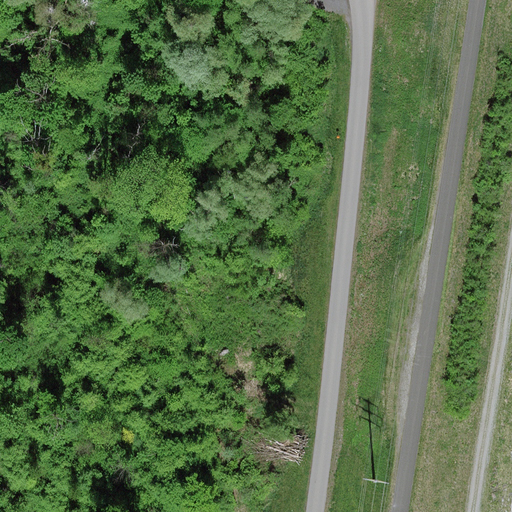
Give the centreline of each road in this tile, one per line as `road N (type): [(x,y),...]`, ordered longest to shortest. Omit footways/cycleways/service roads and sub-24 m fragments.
road 1 (track): [(477,0),(398,511)]
road 2 (track): [(511,233),(471,511)]
